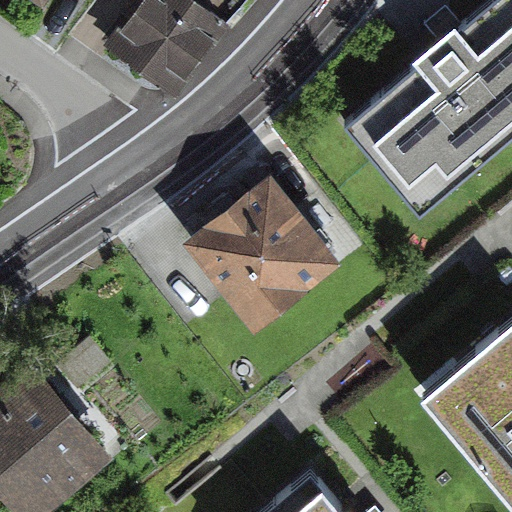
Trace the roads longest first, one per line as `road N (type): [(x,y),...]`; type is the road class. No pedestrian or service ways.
road 1 (tertiary): [(325,0),(225,111),(130,182)]
road 2 (unclassified): [(0,48),(130,182)]
road 3 (tertiary): [(130,182),(0,273)]
